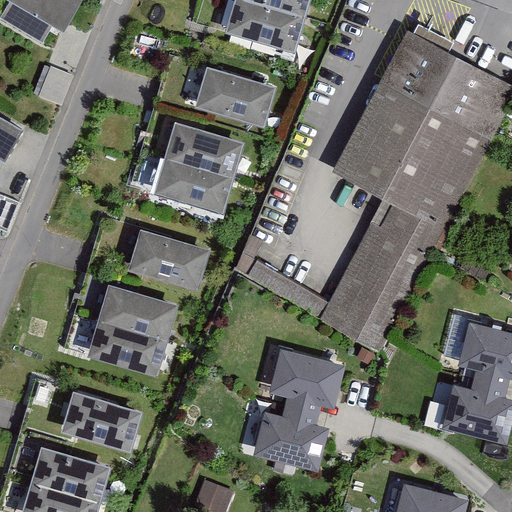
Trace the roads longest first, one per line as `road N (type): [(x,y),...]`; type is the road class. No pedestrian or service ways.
road 1 (residential): [(123,0),(0,301)]
road 2 (residential): [(511,493),(395,429),(344,415)]
